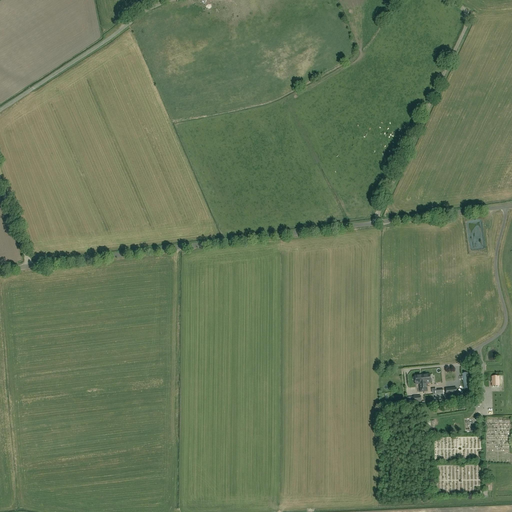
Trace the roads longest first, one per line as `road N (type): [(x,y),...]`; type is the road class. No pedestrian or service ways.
road 1 (unclassified): [(0,270),(505,206)]
road 2 (unclassified): [(481,345),(505,324),(495,267),(505,206)]
